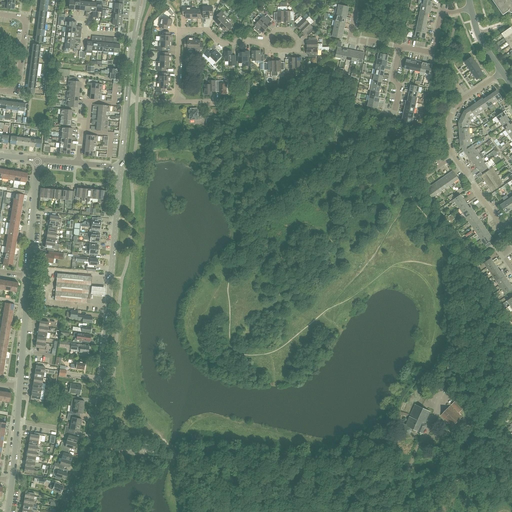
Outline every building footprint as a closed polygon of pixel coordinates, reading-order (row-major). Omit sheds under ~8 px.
[(112,8),(114,8),(123,9),(123,4),(122,4),(123,0),(120,0),(117,0),(117,3),(115,3),(112,3),(112,8)] [(511,12),(511,3),(509,0),(493,0),(504,15),(510,11),(511,13),(511,12)] [(284,22),(284,7),(284,3),(281,3),(281,11),(277,11),(277,13),(274,13),(274,20),(278,20),(278,22),(284,22)] [(284,3),(284,7),(284,22),(291,22),(291,20),(294,20),(294,13),(293,11),(287,11),(287,3),(284,3)] [(210,18),(210,16),(213,16),(213,7),(207,7),(207,6),(203,6),(203,18),(210,18)] [(192,9),(192,7),(183,7),(183,16),(186,16),(186,19),(188,19),(188,20),(192,20),(192,9)] [(196,9),(192,9),(192,20),(192,21),(198,21),(198,18),(201,18),(201,10),(196,10),(196,9)] [(226,19),(227,19),(228,18),(221,12),(215,18),(217,20),(215,22),(217,23),(216,24),(219,27),(226,19)] [(258,15),(256,17),(267,28),(272,23),(270,22),(273,20),(267,15),(265,17),(264,16),(262,18),(258,15)] [(306,20),(304,18),(303,19),(300,16),(295,22),(297,24),(296,25),(301,30),(311,19),(309,17),(306,20)] [(256,26),(254,29),(259,34),(261,32),(262,32),(262,33),(265,30),(267,28),(256,17),(255,19),(254,20),(257,23),(255,25),(256,26)] [(171,24),(172,24),(173,20),(161,18),(159,27),(167,29),(168,25),(170,26),(171,24)] [(229,22),(227,19),(226,19),(219,27),(218,28),(222,32),(224,30),(226,33),(232,26),(228,23),(229,22)] [(314,22),(311,19),(301,30),(305,34),(306,33),(309,36),(314,30),(312,28),(313,27),(311,25),(314,22)] [(502,34),(504,38),(511,32),(511,29),(511,27),(502,34)] [(160,37),(160,41),(170,42),(172,42),(172,36),(169,36),(170,32),(161,32),(161,37),(160,37)] [(194,39),(195,38),(188,37),(188,40),(185,40),(185,49),(190,49),(190,50),(194,50),(194,39)] [(307,41),(307,47),(322,47),(322,44),(318,44),(318,41),(316,41),(316,37),(309,37),(309,41),(307,41)] [(198,40),(194,39),(194,50),(194,52),(203,52),(203,43),(200,43),(200,41),(198,41),(198,40)] [(160,41),(158,41),(158,50),(166,51),(166,47),(169,48),(169,45),(170,45),(170,42),(160,41)] [(69,50),(69,48),(74,49),(74,50),(77,50),(77,48),(74,48),(74,43),(66,43),(65,48),(64,48),(64,50),(64,51),(65,52),(67,52),(68,52),(69,50)] [(329,47),(322,47),(307,47),(307,54),(309,54),(309,57),(316,57),(316,54),(318,54),(318,55),(321,55),(321,50),(330,50),(329,47)] [(221,57),(214,50),(211,52),(208,49),(204,53),(209,58),(210,56),(216,62),(221,57)] [(229,61),(229,66),(236,66),(236,56),(232,56),(232,51),(225,51),(225,61),(229,61)] [(239,52),(239,58),(237,58),(237,61),(239,61),(239,63),(243,63),(243,66),(249,66),(249,51),(243,51),(243,52),(239,52)] [(260,63),(261,70),(264,70),(264,60),(261,60),(261,51),(255,51),(255,52),(252,52),(252,61),(255,61),(255,63),(260,63)] [(159,58),(159,61),(159,62),(169,62),(171,62),(171,56),(169,56),(169,53),(160,52),(160,58),(159,58)] [(472,57),(464,62),(467,66),(475,61),(472,57)] [(295,75),(295,73),(295,58),(288,58),(288,60),(285,60),(285,67),(289,67),(289,69),(291,68),(291,75),(295,75)] [(295,58),(295,73),(295,75),(298,75),(299,74),(299,73),(299,68),(304,68),(305,67),(305,59),(302,59),(302,58),(295,58)] [(387,61),(378,59),(377,64),(385,66),(386,66),(391,67),(391,65),(387,64),(387,61)] [(159,62),(159,61),(157,61),(157,71),(165,71),(165,68),(168,68),(168,66),(169,66),(169,62),(159,62)] [(271,76),(275,76),(275,61),(268,61),(268,63),(265,63),(265,70),(265,73),(266,73),(266,70),(268,70),(268,72),(271,72),(271,76)] [(281,61),(275,61),(275,76),(278,76),(278,72),(281,72),(281,70),(284,70),(284,62),(281,63),(281,61)] [(475,61),(467,66),(470,71),(478,66),(475,61)] [(478,66),(470,71),(474,75),(481,70),(478,66)] [(69,77),(69,76),(70,70),(58,69),(57,72),(57,74),(57,77),(64,78),(64,76),(69,77)] [(481,70),(474,75),(477,80),(484,75),(481,70)] [(158,78),(158,82),(169,82),(169,83),(170,83),(171,77),(168,76),(168,73),(159,73),(159,78),(158,78)] [(205,85),(205,94),(212,94),(212,91),(215,91),(215,81),(209,81),(209,85),(205,85)] [(220,87),(220,92),(220,94),(227,94),(227,86),(228,86),(228,85),(227,84),(227,83),(223,83),(223,81),(216,81),(216,87),(220,87)] [(168,86),(169,83),(169,82),(158,82),(156,82),(156,91),(165,91),(165,88),(167,88),(167,86),(168,86)] [(492,93),(497,100),(502,97),(497,90),(492,93)] [(492,104),(497,100),(492,93),(488,97),(492,104)] [(484,110),(488,107),(483,100),(484,99),(483,99),(482,97),(480,99),(481,100),(478,102),(484,110)] [(492,104),(488,97),(484,99),(483,100),(488,107),(492,104)] [(479,113),(484,110),(478,102),(474,105),(479,113)] [(472,118),(474,116),(469,108),(467,104),(465,105),(467,109),(464,111),(472,118)] [(469,108),(474,116),(479,113),(474,105),(469,108)] [(197,108),(195,108),(191,109),(191,111),(190,111),(190,120),(198,119),(202,119),(202,114),(198,114),(198,110),(197,110),(197,108)] [(458,113),(457,115),(470,121),(472,118),(464,111),(463,115),(458,113)] [(503,112),(494,118),(498,123),(500,121),(507,116),(503,112)] [(469,124),(470,121),(457,115),(456,117),(461,119),(459,123),(469,124)] [(500,121),(503,125),(509,121),(507,116),(500,121)] [(511,122),(510,120),(509,121),(503,125),(506,130),(511,125),(511,122)] [(472,146),(470,143),(461,146),(463,149),(459,152),(460,154),(464,151),(472,146)] [(472,146),(464,151),(468,156),(475,150),(474,148),(478,145),(476,143),(472,146)] [(478,154),(475,150),(468,156),(471,160),(478,154)] [(482,159),(478,154),(471,160),(474,165),(475,164),(482,159)] [(482,159),(475,164),(478,168),(485,164),(482,159)] [(478,168),(482,175),(489,170),(485,164),(478,168)] [(489,170),(482,175),(480,176),(481,178),(482,177),(483,180),(496,171),(493,167),(489,170)] [(453,171),(449,174),(454,182),(459,179),(453,171)] [(499,175),(496,171),(483,180),(484,182),(485,181),(486,184),(499,175)] [(449,185),(454,182),(449,174),(444,177),(449,185)] [(501,180),(499,175),(486,184),(487,186),(487,185),(489,188),(501,180)] [(440,180),(445,188),(449,185),(444,177),(440,180)] [(441,191),(445,188),(440,180),(435,183),(441,191)] [(504,184),(501,180),(489,188),(488,188),(489,190),(490,189),(492,192),(504,184)] [(436,194),(441,191),(435,183),(431,186),(436,194)] [(426,190),(432,197),(436,194),(431,186),(426,190)] [(44,197),(49,198),(50,189),(41,188),(40,200),(44,201),(44,197)] [(78,197),(79,197),(82,198),(83,188),(77,188),(77,189),(76,196),(76,197),(74,197),(74,199),(76,199),(78,200),(78,197)] [(106,191),(99,190),(98,199),(98,202),(101,202),(101,199),(106,200),(106,191)] [(453,207),(457,204),(464,199),(460,195),(454,199),(455,202),(452,205),(453,207)] [(502,198),(505,202),(510,210),(511,208),(511,202),(509,199),(507,195),(502,198)] [(467,204),(464,199),(457,204),(460,209),(467,204)] [(506,213),(510,210),(505,202),(500,205),(506,213)] [(460,209),(463,213),(470,208),(467,204),(460,209)] [(471,207),(470,208),(463,213),(466,218),(474,212),(471,207)] [(469,222),(477,217),(474,212),(466,218),(469,222)] [(480,221),(477,217),(469,222),(472,226),(480,221)] [(483,226),(480,221),(472,226),(475,230),(483,226)] [(486,230),(483,226),(475,230),(477,233),(473,236),(475,238),(478,235),(486,230)] [(478,235),(482,240),(489,234),(486,230),(478,235)] [(492,239),(489,234),(482,240),(485,244),(492,239)] [(52,255),(49,254),(44,254),(43,260),(47,261),(47,262),(53,263),(54,258),(64,260),(65,254),(53,252),(52,255)] [(90,258),(77,256),(73,256),(72,264),(76,264),(76,261),(90,262),(89,265),(94,265),(97,265),(98,259),(90,258)] [(487,267),(494,263),(498,260),(497,258),(493,261),(491,258),(484,263),(487,267)] [(497,267),(494,263),(487,267),(490,272),(497,267)] [(500,271),(497,267),(490,272),(493,276),(500,271)] [(496,280),(504,275),(501,271),(500,271),(493,276),(496,280)] [(87,294),(88,294),(89,286),(90,286),(91,276),(57,273),(55,300),(86,303),(87,294)] [(506,278),(504,275),(496,280),(500,285),(507,280),(509,279),(507,277),(506,278)] [(510,284),(507,280),(500,285),(503,290),(510,284)] [(511,286),(510,284),(503,290),(506,294),(511,289),(511,286)] [(95,288),(91,288),(91,296),(94,296),(101,297),(104,297),(105,289),(102,288),(95,288)] [(71,311),(70,317),(83,319),(83,322),(92,323),(92,317),(77,315),(78,311),(71,311)] [(73,331),(77,331),(91,333),(91,326),(87,326),(87,324),(83,323),(82,328),(78,327),(73,327),(73,331)] [(90,340),(91,340),(91,338),(90,338),(90,335),(79,333),(75,333),(74,336),(77,337),(77,339),(82,340),(82,341),(89,342),(89,341),(90,341),(90,340)] [(60,341),(59,342),(59,347),(70,348),(70,349),(78,350),(78,347),(80,347),(80,352),(88,353),(89,349),(90,350),(90,347),(89,347),(89,346),(85,346),(85,345),(80,344),(80,343),(60,341)] [(45,345),(46,343),(36,342),(36,347),(39,348),(38,352),(46,353),(47,345),(45,345)] [(60,368),(60,369),(65,369),(66,366),(60,365),(61,358),(57,357),(56,358),(55,365),(60,366),(60,368)] [(71,363),(71,365),(71,367),(84,369),(85,362),(77,361),(77,364),(71,363)] [(80,394),(82,385),(71,383),(69,392),(80,394)] [(78,400),(79,397),(70,396),(70,399),(71,399),(71,405),(74,406),(83,407),(84,401),(78,400)] [(458,398),(452,405),(459,412),(466,405),(458,398)] [(83,407),(74,406),(71,405),(70,412),(68,411),(68,414),(76,415),(78,416),(78,413),(82,413),(83,407)] [(406,425),(412,428),(423,433),(426,425),(425,424),(430,412),(415,405),(410,417),(406,425)] [(441,415),(453,426),(461,417),(450,406),(441,415)] [(75,418),(76,415),(68,414),(67,419),(72,420),(71,423),(80,425),(81,419),(75,418)] [(412,428),(406,425),(404,424),(404,422),(402,421),(398,430),(399,430),(399,431),(401,432),(402,431),(404,432),(405,433),(406,434),(407,434),(409,435),(412,428)] [(66,426),(65,431),(72,433),(73,430),(79,432),(80,425),(71,423),(70,427),(66,426)] [(71,435),(72,433),(65,431),(64,434),(68,435),(67,441),(76,443),(78,437),(71,435)] [(30,434),(29,439),(39,441),(40,433),(34,432),(34,434),(30,434)] [(68,447),(70,448),(74,449),(76,443),(67,441),(66,444),(62,443),(60,448),(67,450),(68,447)] [(66,453),(67,450),(60,448),(59,451),(60,451),(59,453),(63,455),(62,458),(71,461),(72,455),(66,453)] [(58,461),(57,463),(55,463),(54,466),(62,468),(62,465),(69,467),(71,461),(62,458),(61,462),(58,461)] [(61,469),(62,468),(54,466),(52,472),(56,473),(54,478),(57,479),(59,479),(60,477),(63,478),(65,479),(67,473),(63,472),(63,470),(61,469)] [(63,489),(62,489),(63,487),(59,485),(60,484),(52,481),(49,488),(61,493),(61,492),(62,492),(63,489)]
